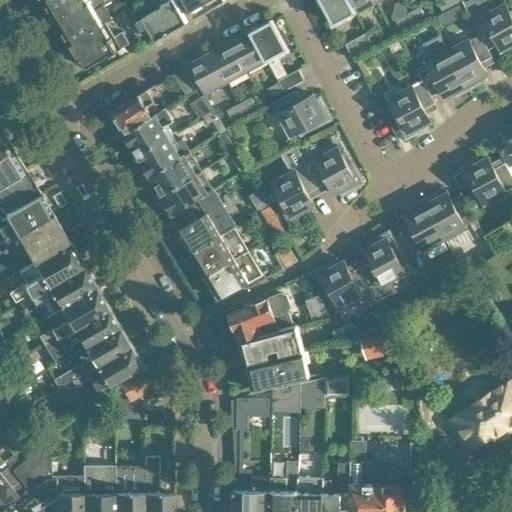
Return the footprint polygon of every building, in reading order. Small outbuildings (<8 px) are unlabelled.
[(58,22),(93,0),(45,0),(44,1),(45,2),(42,4),(49,15),(52,13),(58,22)] [(93,0),(58,22),(63,31),(60,33),(67,44),(70,42),(71,44),(106,22),(106,21),(113,17),(105,5),(112,0),(93,0)] [(175,0),(160,0),(164,6),(137,21),(142,30),(149,27),(156,40),(188,22),(175,0)] [(210,9),(205,0),(184,0),(195,18),(210,9)] [(205,0),(210,9),(225,0),(205,0)] [(356,12),(349,0),(322,0),(326,7),(324,9),(330,20),(332,19),(334,22),(333,22),(334,23),(356,12)] [(376,1),(375,0),(349,0),(356,12),(359,14),(364,14),(367,13),(371,11),(373,8),(374,6),(376,1)] [(455,5),(452,0),(442,0),(438,3),(443,12),(455,5)] [(484,0),(468,0),(463,3),(474,23),(481,35),(486,45),(496,39),(502,49),(501,50),(502,51),(508,47),(510,52),(511,50),(511,15),(507,5),(507,4),(491,12),(484,0)] [(421,7),(408,13),(413,22),(425,16),(421,7)] [(413,22),(408,13),(396,20),(401,29),(413,22)] [(356,37),(373,30),(368,18),(351,25),(356,37)] [(275,20),(274,19),(253,31),(268,59),(289,48),(289,46),(288,47),(286,43),(289,42),(283,31),(280,32),(274,21),(275,20)] [(131,43),(130,42),(124,31),(115,37),(106,22),(71,44),(73,46),(70,48),(77,59),(80,58),(81,60),(82,59),(88,67),(102,58),(103,60),(131,43)] [(380,28),(368,35),(373,44),(385,37),(380,28)] [(268,59),(253,31),(232,42),(248,70),(268,59)] [(373,44),(368,35),(367,33),(346,44),(352,55),(373,44)] [(422,44),(430,60),(426,63),(427,64),(417,69),(424,81),(429,91),(439,85),(445,96),(444,96),(445,97),(451,94),(453,98),(469,89),(448,51),(440,35),(422,44)] [(493,57),(486,45),(481,35),(471,40),(470,39),(448,51),(469,89),(485,81),(483,77),(489,74),(488,72),(487,73),(482,63),(493,57)] [(248,70),(232,42),(212,53),(227,81),(248,70)] [(227,81),(212,53),(191,64),(191,65),(192,65),(206,91),(205,91),(206,92),(227,81)] [(360,57),(356,59),(365,76),(369,74),(360,57)] [(196,89),(183,68),(175,74),(186,94),(196,89)] [(284,90),(305,80),(299,69),(278,79),(280,82),(284,90)] [(436,103),(429,91),(424,81),(414,86),(413,85),(390,98),(390,99),(391,99),(402,119),(397,122),(407,139),(428,127),(426,123),(432,120),(431,119),(430,119),(425,109),(436,103)] [(284,90),(280,82),(267,88),(272,97),(284,90)] [(303,100),(297,89),(275,101),(280,111),(279,112),(291,135),(292,134),(313,123),(315,128),(332,119),(321,97),(317,99),(313,93),(312,94),(313,95),(303,100)] [(161,112),(160,111),(148,91),(112,112),(113,114),(112,119),(115,124),(119,125),(125,134),(161,112)] [(199,119),(203,116),(214,111),(204,93),(189,103),(199,119)] [(252,96),(239,103),(244,112),(256,105),(252,96)] [(244,112),(239,103),(226,110),(232,118),(244,112)] [(137,155),(175,133),(170,124),(174,121),(166,107),(160,111),(161,112),(125,134),(126,135),(124,140),(128,145),(132,146),(137,155)] [(226,131),(214,111),(203,116),(207,124),(213,120),(221,134),(225,131),(226,131)] [(509,145),(498,151),(505,163),(511,173),(511,175),(511,123),(506,127),(508,131),(502,134),(503,135),(504,135),(509,145)] [(0,156),(13,148),(1,127),(0,126),(0,156)] [(239,149),(251,142),(242,126),(230,133),(239,149)] [(221,134),(219,135),(230,154),(237,150),(225,131),(221,134)] [(150,176),(191,152),(183,138),(179,140),(175,133),(137,155),(143,164),(142,169),(145,174),(150,175),(150,176)] [(319,187),(300,153),(297,146),(281,154),(291,172),(273,182),(274,183),(285,203),(280,206),(290,223),(311,211),(309,207),(315,204),(314,203),(313,203),(308,193),(319,187)] [(315,146),(300,153),(319,187),(329,182),(334,192),(334,194),(341,191),(343,195),(364,183),(355,166),(350,169),(339,148),(340,148),(339,146),(320,157),(315,146)] [(0,156),(0,186),(27,171),(13,148),(0,156)] [(237,150),(230,154),(241,171),(247,167),(237,150)] [(162,195),(203,171),(191,152),(150,176),(156,186),(154,188),(158,196),(161,194),(162,195)] [(462,173),(456,176),(462,189),(468,185),(473,182),(484,203),(484,204),(508,192),(507,190),(511,187),(511,175),(511,173),(505,163),(495,169),(489,158),(490,158),(489,157),(483,160),(481,156),(460,167),(462,173)] [(27,170),(27,171),(0,186),(0,195),(3,201),(0,202),(0,215),(41,192),(34,181),(37,180),(33,173),(30,175),(27,170)] [(173,214),(214,189),(203,171),(162,195),(167,205),(165,206),(170,214),(172,213),(173,214)] [(271,204),(274,202),(266,186),(262,188),(271,204)] [(190,222),(178,229),(192,252),(230,229),(235,226),(237,225),(214,189),(182,209),(190,222)] [(440,191),(424,199),(445,238),(467,226),(466,225),(476,220),(464,198),(454,203),(448,193),(449,193),(449,192),(443,195),(440,191)] [(3,243),(53,213),(41,192),(0,215),(0,236),(3,241),(3,243)] [(445,238),(424,199),(408,208),(410,212),(404,215),(405,216),(406,216),(411,226),(401,232),(412,254),(422,249),(423,250),(445,238)] [(271,207),(263,211),(276,235),(284,232),(271,207)] [(70,242),(65,233),(53,213),(3,243),(3,241),(0,242),(0,269),(29,253),(33,261),(70,242)] [(230,229),(192,252),(206,274),(248,248),(235,226),(230,229)] [(371,261),(361,266),(379,301),(395,293),(389,281),(406,272),(406,271),(405,271),(394,251),(399,248),(390,231),(368,243),(370,247),(364,250),(365,251),(366,250),(371,261)] [(32,297),(84,266),(70,242),(33,261),(20,269),(27,282),(10,291),(15,300),(29,292),(31,296),(32,297)] [(206,274),(205,275),(219,298),(254,278),(263,273),(248,248),(206,274)] [(379,301),(361,266),(350,272),(345,262),(346,261),(345,260),(339,263),(337,259),(315,271),(324,288),(329,285),(340,306),(339,306),(340,307),(359,297),(365,309),(379,301)] [(46,315),(96,286),(84,266),(32,297),(31,296),(19,303),(25,313),(40,305),(46,315)] [(63,334),(108,307),(96,286),(46,315),(53,327),(52,328),(53,330),(41,337),(45,344),(63,334)] [(236,327),(240,339),(294,325),(293,324),(289,310),(291,306),(287,294),(283,293),(264,299),(261,298),(257,300),(255,303),(250,305),(251,306),(231,312),(232,313),(230,318),(232,325),(236,327)] [(308,302),(317,319),(331,315),(320,296),(308,302)] [(46,344),(52,353),(58,362),(74,352),(119,326),(108,307),(63,334),(46,344)] [(299,323),(293,324),(294,325),(240,339),(248,361),(248,364),(305,350),(299,323)] [(350,324),(341,327),(347,339),(361,336),(362,336),(357,326),(350,324)] [(86,371),(131,345),(119,326),(74,352),(82,364),(54,380),(58,389),(76,379),(87,372),(86,371)] [(393,330),(362,336),(361,336),(367,359),(399,352),(393,330)] [(87,397),(142,364),(131,345),(86,371),(87,372),(76,379),(87,397)] [(312,376),(305,350),(248,364),(255,389),(312,376)] [(155,385),(144,368),(119,383),(130,400),(155,385)] [(351,371),(327,376),(327,388),(327,394),(350,394),(351,371)] [(327,388),(327,376),(302,382),(304,393),(327,388)] [(469,401),(476,401),(450,418),(470,449),(494,434),(496,436),(511,425),(511,422),(511,378),(491,392),(493,385),(488,378),(482,378),(467,387),(464,394),(469,401)] [(275,390),(274,411),(301,412),(302,382),(275,390)] [(115,385),(115,408),(130,400),(119,383),(115,385)] [(142,399),(142,400),(144,411),(172,407),(170,395),(142,399)] [(16,412),(14,413),(21,426),(25,424),(30,422),(23,408),(16,412)] [(0,432),(15,420),(6,409),(1,413),(0,413),(0,432)] [(10,464),(5,458),(0,462),(0,508),(34,481),(33,481),(45,475),(46,479),(48,479),(48,477),(52,477),(52,428),(32,443),(35,450),(14,469),(24,481),(15,489),(0,471),(10,464)] [(367,439),(351,439),(349,511),(400,511),(402,483),(400,483),(400,474),(396,470),(385,470),(385,458),(367,458),(367,439)] [(427,442),(414,442),(414,477),(433,477),(427,442)] [(0,462),(5,458),(13,452),(5,443),(0,446),(0,462)] [(174,511),(175,477),(160,477),(160,455),(145,455),(145,465),(145,476),(145,511),(174,511)] [(298,511),(300,475),(300,460),(288,459),(287,477),(272,477),(271,511),(298,511)] [(325,477),(324,511),(349,511),(351,462),(340,462),(339,478),(325,477)] [(145,465),(115,466),(115,511),(145,511),(145,476),(145,465)] [(115,511),(115,466),(83,466),(83,479),(82,511),(115,511)] [(50,495),(46,479),(45,475),(33,481),(34,481),(0,508),(0,511),(29,511),(50,500),(50,495)] [(324,511),(325,477),(325,476),(300,475),(298,511),(324,511)] [(82,511),(83,479),(70,479),(70,476),(57,476),(56,495),(56,496),(55,511),(82,511)] [(271,511),(272,477),(235,476),(234,511),(271,511)] [(55,511),(56,496),(54,497),(48,479),(46,479),(50,495),(50,500),(29,511),(55,511)]
